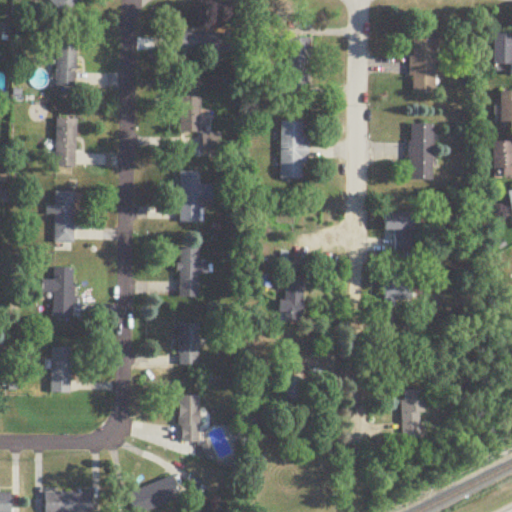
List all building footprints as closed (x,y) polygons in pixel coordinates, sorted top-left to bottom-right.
[(48,0),(64,16),(81,0),(48,0)] [(181,35),(181,55),(230,55),(230,35),(181,35)] [(511,36),(494,37),(494,68),(510,68),(510,77),(511,77),(511,36)] [(56,41),(56,89),(76,89),(76,41),(56,41)] [(309,41),(286,41),(286,87),(309,87),(309,41)] [(410,97),(434,97),(434,41),(410,41),(410,97)] [(511,132),(511,93),(501,93),(501,125),(511,125),(511,132)] [(200,99),(179,99),(179,135),(200,135),(200,99)] [(75,121),(55,121),(55,169),(75,169),(75,121)] [(280,181),(305,181),(305,124),(280,124),(280,181)] [(432,127),(409,127),(409,182),(432,182),(432,127)] [(202,154),(220,154),(220,136),(202,136),(202,154)] [(511,143),(494,143),(494,179),(511,179),(511,143)] [(199,226),(199,203),(212,203),(212,187),(199,187),(199,173),(179,173),(179,226),(199,226)] [(74,194),(55,194),(55,209),(46,209),(46,217),(54,217),(54,245),(74,245),(74,194)] [(414,235),(414,215),(384,215),(384,235),(414,235)] [(198,276),(207,276),(207,265),(198,265),(198,250),(178,250),(178,299),(198,300),(198,276)] [(73,271),(53,270),(52,282),(41,282),(41,295),(52,295),(52,321),(72,322),(73,271)] [(285,301),(281,301),(281,324),(303,324),(303,271),(285,271),(285,301)] [(396,278),(384,278),(384,303),(410,303),(410,286),(396,286),(396,278)] [(178,367),(198,367),(198,326),(178,326),(178,367)] [(70,350),(50,350),(50,395),(70,395),(70,350)] [(300,401),(300,380),(281,380),(281,401),(300,401)] [(422,393),(401,393),(401,441),(423,440),(422,393)] [(198,398),(178,398),(178,444),(198,444),(198,398)] [(133,511),(143,511),(178,501),(171,479),(128,493),(133,511)] [(0,511),(11,511),(10,493),(0,492),(0,511)] [(91,511),(91,493),(44,493),(44,511),(91,511)]
